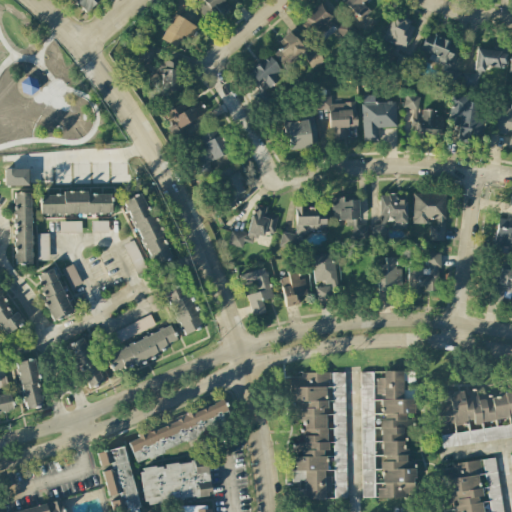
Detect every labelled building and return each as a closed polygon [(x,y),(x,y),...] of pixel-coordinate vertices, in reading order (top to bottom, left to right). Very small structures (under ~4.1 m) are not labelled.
[(97,0),(85,13),(71,0),(97,0)] [(228,8),(222,0),(200,0),(203,3),(197,7),(206,21),(219,12),(220,14),(228,8)] [(370,11),(361,3),(364,0),(343,0),(342,2),(362,20),(370,11)] [(331,25),(343,37),(353,28),(345,20),(339,25),(319,4),(301,21),(318,38),(331,25)] [(160,38),(176,48),(182,37),(190,41),(197,28),(174,14),(160,38)] [(382,39),(404,50),(416,27),(393,16),(382,39)] [(306,50),(289,32),(281,39),(285,43),(272,55),(285,69),(306,50)] [(418,53),(437,61),(435,67),(446,72),(456,46),(426,33),(418,53)] [(153,68),(153,47),(140,46),(139,68),(153,68)] [(304,57),(311,69),(324,61),(317,49),(304,57)] [(504,69),(506,53),(476,49),(473,74),(463,73),(461,87),(478,89),(481,66),(504,69)] [(263,92),(284,74),(268,56),(247,73),(263,92)] [(160,71),(158,71),(157,92),(179,93),(180,62),(161,61),(160,71)] [(321,141),(346,140),(345,129),(357,128),(356,102),(331,103),(330,95),(316,96),(317,115),(320,115),(321,141)] [(420,97),(405,95),(403,108),(418,110),(420,97)] [(456,140),(469,141),(469,136),(480,137),(482,103),(466,102),(466,96),(450,95),(449,126),(457,126),(456,140)] [(206,114),(201,101),(188,106),(186,102),(169,109),(176,126),(206,114)] [(363,141),(379,141),(379,128),(396,128),(395,102),(362,103),(363,141)] [(508,148),(511,148),(511,108),(496,106),(493,132),(509,135),(508,148)] [(434,110),(419,110),(413,110),(413,136),(441,136),(441,117),(434,117),(434,110)] [(286,149),(316,146),(313,119),(284,122),(286,149)] [(207,163),(228,152),(220,135),(209,140),(206,135),(189,144),(204,173),(211,170),(207,163)] [(27,169),(4,169),(5,186),(28,185),(27,169)] [(219,178),(229,198),(244,191),(234,171),(219,178)] [(171,258),(142,192),(123,201),(152,266),(171,258)] [(31,264),(31,193),(13,193),(14,265),(31,264)] [(39,194),(39,215),(111,214),(111,193),(39,194)] [(411,224),(429,224),(429,240),(444,241),(445,194),(412,193),(411,224)] [(379,225),(371,225),(370,240),(385,240),(385,221),(392,221),(391,229),(405,229),(406,201),(394,201),(394,195),(380,195),(379,225)] [(342,198),(331,198),(332,220),(358,220),(358,200),(342,200),(342,198)] [(273,233),(277,216),(265,213),(266,207),(254,205),(248,233),(231,229),(228,245),(242,248),(244,240),(253,242),(254,235),(263,236),(264,231),(273,233)] [(279,247),(295,249),(298,230),(323,234),(326,216),(316,214),(317,209),(297,206),(292,234),(281,232),(279,247)] [(511,218),(498,216),(492,248),(511,251),(511,218)] [(81,221),(59,222),(59,233),(81,233),(81,221)] [(352,239),(367,239),(366,226),(351,227),(352,239)] [(37,260),(49,260),(48,234),(37,234),(37,260)] [(335,287),(334,254),(312,255),(313,284),(316,284),(316,300),(330,299),(330,288),(335,287)] [(438,255),(427,255),(427,265),(410,265),(410,291),(438,291),(438,255)] [(394,257),(384,258),(385,274),(377,274),(377,289),(401,288),(401,269),(395,269),(394,257)] [(70,288),(81,284),(72,264),(62,269),(70,288)] [(272,298),(265,268),(239,275),(242,286),(255,283),(257,292),(246,295),(252,316),(265,313),(262,301),(272,298)] [(34,276),(52,320),(71,313),(53,269),(34,276)] [(495,300),(511,300),(511,269),(495,269),(495,300)] [(298,305),(297,297),(305,296),(302,274),(280,276),(284,307),(298,305)] [(163,291),(180,335),(202,326),(185,283),(163,291)] [(0,331),(3,336),(24,324),(17,312),(13,314),(0,292),(0,331)] [(115,343),(155,327),(150,316),(110,332),(115,343)] [(106,353),(113,371),(177,346),(170,328),(106,353)] [(85,387),(103,378),(82,337),(65,346),(85,387)] [(15,362),(24,409),(42,406),(34,359),(15,362)] [(381,476),(375,477),(375,497),(415,496),(414,460),(407,460),(407,448),(404,448),(404,427),(413,427),(413,420),(406,420),(405,414),(413,414),(413,399),(403,399),(402,371),(383,371),(383,378),(376,378),(376,395),(382,395),(382,419),(380,420),(381,476)] [(362,498),(375,497),(372,372),(360,373),(362,498)] [(346,498),(344,373),(300,373),(300,377),(292,377),(293,421),(303,421),(303,444),(300,444),(300,457),(292,457),(292,483),(304,483),(304,499),(346,498)] [(511,383),(509,384),(511,393),(477,398),(476,389),(435,395),(440,433),(449,432),(448,426),(473,422),(473,424),(511,417),(511,383)] [(0,397),(0,416),(13,414),(10,396),(0,397)] [(135,461),(232,425),(224,402),(126,439),(135,461)] [(511,425),(440,433),(442,446),(511,437),(511,425)] [(96,453),(100,469),(101,468),(108,496),(118,493),(121,505),(122,511),(138,511),(124,447),(96,453)] [(502,511),(496,458),(483,459),(488,501),(482,502),(483,511),(502,511)] [(483,511),(481,499),(481,497),(479,481),(481,465),(480,460),(450,464),(450,470),(442,469),(447,503),(454,504),(455,511),(483,511)] [(207,466),(193,467),(193,461),(164,465),(165,466),(140,469),(144,504),(210,496),(207,466)] [(9,511),(63,511),(61,502),(9,511)]
